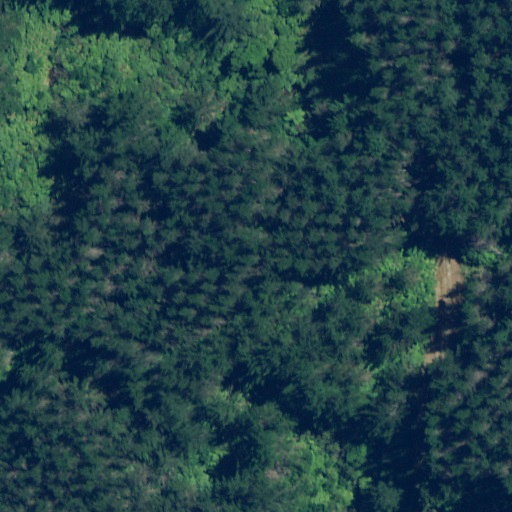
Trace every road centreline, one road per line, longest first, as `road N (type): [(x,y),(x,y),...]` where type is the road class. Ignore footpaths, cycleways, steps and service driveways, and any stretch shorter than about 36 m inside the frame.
road 1 (track): [(409,511),(422,503),(440,394),(439,258)]
road 2 (track): [(439,258),(423,129),(422,0)]
